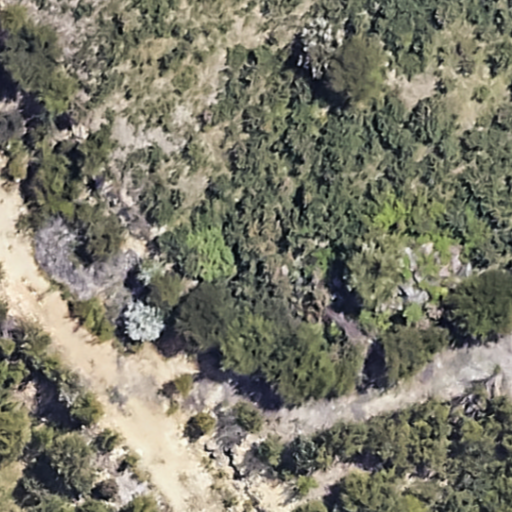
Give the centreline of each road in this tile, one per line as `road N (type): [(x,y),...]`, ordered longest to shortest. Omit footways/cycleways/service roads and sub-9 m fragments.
road 1 (unclassified): [(112,419),(356,371),(511,431)]
road 2 (residential): [(112,419),(0,259)]
